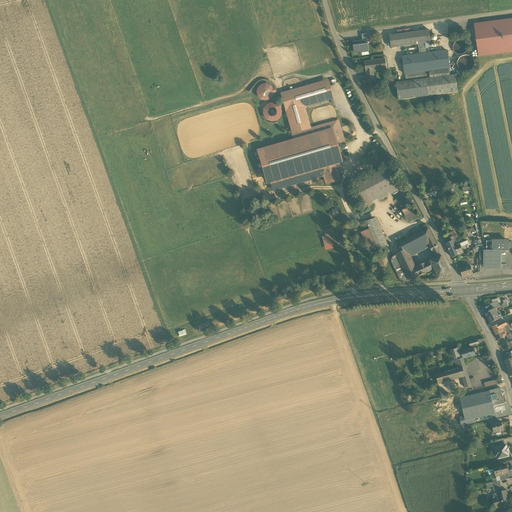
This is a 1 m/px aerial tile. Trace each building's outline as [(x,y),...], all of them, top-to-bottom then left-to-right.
[(511,18),(474,24),(478,57),(511,52),(511,18)] [(391,48),(418,45),(425,44),(431,43),(429,30),(389,35),(391,48)] [(353,42),(355,52),(358,52),(358,53),(364,52),(364,51),(368,50),(366,40),(363,40),(353,42)] [(462,55),(465,53),(467,51),(468,48),(467,45),(465,42),(463,40),(460,40),(457,41),(454,43),(453,46),(453,49),(454,52),(456,54),(459,55),(462,55)] [(403,57),(405,74),(427,71),(449,68),(450,68),(447,51),(426,54),(420,55),(403,57)] [(468,72),(472,70),(474,68),(475,64),(474,61),(472,58),(469,56),(465,55),(462,56),(459,58),(458,62),(458,65),(459,69),(461,71),(465,72),(468,72)] [(365,62),(367,82),(375,81),(374,71),(374,70),(386,68),(385,59),(365,62)] [(428,77),(428,79),(450,76),(449,68),(427,71),(428,77)] [(406,80),(428,77),(427,71),(405,74),(406,80)] [(428,79),(426,79),(428,96),(458,92),(456,75),(450,76),(428,79)] [(300,105),(307,129),(311,128),(305,107),(333,99),(328,79),(281,93),(282,96),(323,84),(327,97),(300,105)] [(399,100),(428,96),(426,79),(396,83),(399,100)] [(272,96),(273,93),(276,92),(275,89),(272,89),(271,87),(268,85),(265,84),(262,85),(259,86),(257,89),(257,92),(257,95),(259,98),(261,100),(264,101),(268,100),(270,98),(272,96)] [(292,133),(307,129),(300,105),(327,97),(323,84),(282,96),(292,133)] [(272,103),(269,104),(270,108),(274,108),(277,111),(276,115),(273,117),(275,122),(279,119),(281,115),(281,110),(280,108),(281,107),(279,105),(278,105),(276,104),(272,103)] [(269,121),(275,122),(273,117),(270,117),(267,114),(268,111),(270,108),(269,104),(265,106),(263,109),(263,113),(263,116),(265,119),(269,121)] [(292,133),(293,135),(329,124),(337,122),(343,141),(334,143),(335,145),(345,142),(339,120),(311,128),(307,129),(292,133)] [(337,122),(329,124),(331,131),(334,143),(343,141),(337,122)] [(293,135),(295,141),(331,131),(329,124),(293,135)] [(334,143),(331,131),(295,141),(259,152),(268,182),(270,181),(334,163),(338,162),(340,161),(335,145),(334,143)] [(368,168),(377,165),(373,154),(364,157),(368,168)] [(335,167),(334,163),(270,181),(273,189),(324,175),(323,170),(335,167)] [(353,185),(364,208),(370,206),(367,202),(400,185),(390,166),(353,185)] [(334,178),(335,181),(339,180),(337,173),(335,167),(323,170),(324,175),(325,181),(334,178)] [(367,202),(370,206),(402,189),(400,185),(367,202)] [(411,206),(402,211),(409,223),(417,219),(411,206)] [(374,219),(385,247),(388,246),(377,218),(374,219)] [(374,219),(366,222),(369,229),(376,245),(376,247),(377,250),(385,247),(374,219)] [(369,248),(376,245),(369,229),(363,232),(369,248)] [(430,246),(431,247),(436,245),(428,229),(400,244),(403,251),(406,250),(410,256),(413,255),(413,256),(430,246)] [(368,250),(376,247),(376,245),(369,248),(363,232),(361,233),(364,240),(365,240),(368,250)] [(322,236),(324,245),(332,243),(330,234),(322,236)] [(452,258),(458,255),(454,246),(453,244),(452,241),(446,244),(448,248),(452,258)] [(493,251),(501,251),(508,251),(508,248),(508,242),(508,241),(500,241),(494,241),(493,241),(493,251)] [(460,244),(454,246),(458,255),(464,253),(461,246),(460,244)] [(441,255),(438,248),(433,250),(436,257),(437,257),(441,255)] [(415,269),(410,256),(406,250),(403,251),(397,254),(397,255),(409,281),(434,269),(431,261),(426,264),(426,263),(419,267),(415,269)] [(484,268),(498,268),(501,265),(501,251),(493,251),(486,251),(484,251),(484,260),(484,268)] [(402,281),(409,281),(397,255),(393,257),(392,260),(402,281)] [(434,269),(439,278),(450,273),(442,256),(438,258),(431,261),(434,269)] [(460,268),(463,277),(473,274),(470,265),(460,268)] [(498,316),(495,309),(494,309),(493,310),(491,311),(485,313),(490,323),(500,319),(499,319),(502,317),(501,314),(498,316)] [(492,327),(496,335),(501,332),(503,331),(502,328),(504,328),(503,327),(505,326),(507,325),(505,321),(492,327)] [(473,348),(461,352),(463,359),(475,356),(473,348)] [(460,360),(463,359),(461,352),(460,349),(458,350),(458,349),(451,351),(454,358),(456,357),(457,360),(457,361),(460,360)] [(465,377),(463,378),(463,379),(469,378),(463,359),(460,360),(463,367),(465,377)] [(465,377),(463,367),(457,369),(436,375),(439,385),(463,378),(465,377)] [(494,400),(495,406),(504,404),(500,388),(489,391),(490,391),(491,396),(496,394),(497,399),(496,399),(494,400)] [(464,416),(465,421),(475,419),(495,414),(493,406),(491,396),(490,391),(460,398),(464,416)] [(493,433),(496,432),(500,431),(503,430),(501,422),(491,424),(493,433)] [(495,441),(497,448),(505,446),(504,439),(495,441)] [(507,449),(506,445),(505,446),(497,448),(496,448),(496,451),(496,452),(496,455),(497,455),(498,459),(509,456),(508,453),(509,453),(508,449),(507,449)] [(496,471),(497,476),(499,475),(507,473),(506,469),(507,469),(506,465),(494,468),(495,472),(496,471)] [(499,475),(501,481),(509,479),(508,473),(507,473),(499,475)] [(493,487),(494,491),(502,490),(502,489),(500,481),(497,482),(493,483),(492,483),(493,487)] [(493,498),(495,508),(509,505),(506,491),(504,492),(498,493),(493,495),(493,498)]
